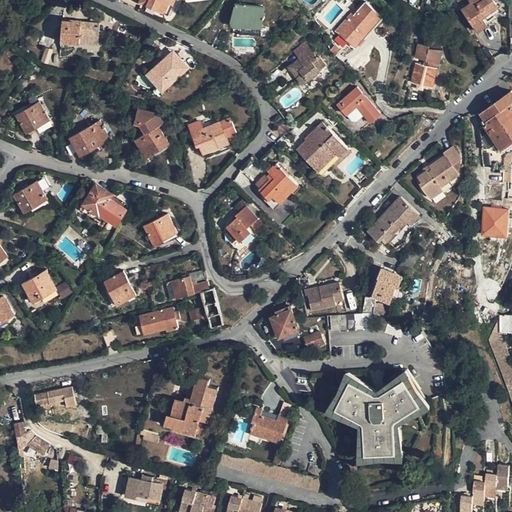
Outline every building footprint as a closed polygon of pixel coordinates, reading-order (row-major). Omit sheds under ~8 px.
[(168,3),(169,0),(137,0),(164,12),(168,3)] [(471,0),(470,1),(472,4),(462,9),(477,31),(487,25),(482,18),(497,6),(493,0),(471,0)] [(354,16),(351,13),(338,29),(353,42),(369,23),(373,25),(381,14),(366,2),(354,16)] [(262,27),(263,6),(235,4),(234,21),(253,23),(252,26),(262,27)] [(61,41),(79,42),(80,34),(98,35),(99,24),(81,22),(81,25),(77,25),(77,22),(62,20),(61,41)] [(98,44),(98,35),(80,34),(79,42),(98,44)] [(410,82),(412,82),(423,86),(432,87),(441,50),(429,48),(429,46),(440,47),(440,38),(424,37),(424,45),(418,44),(416,57),(424,59),(423,65),(416,63),(410,82)] [(293,51),(297,57),(310,48),(306,43),(293,51)] [(317,57),(310,48),(297,57),(302,64),(297,67),(299,70),(297,72),(299,75),(297,77),(302,83),(326,65),(318,56),(317,57)] [(170,49),(159,59),(162,62),(173,52),(170,49)] [(162,62),(159,59),(158,58),(151,64),(155,68),(148,74),(154,81),(156,78),(163,85),(185,65),(173,52),(162,62)] [(188,68),(185,65),(163,85),(156,78),(154,81),(163,90),(188,68)] [(380,113),(357,87),(338,104),(346,114),(356,106),(370,122),(380,113)] [(511,90),(481,112),(477,113),(482,149),(490,148),(493,146),(498,152),(503,148),(504,155),(511,151),(511,90)] [(49,120),(39,101),(16,113),(27,133),(49,120)] [(162,122),(158,114),(138,109),(134,122),(140,124),(146,132),(135,139),(146,157),(168,143),(157,125),(162,122)] [(199,133),(193,136),(197,146),(199,145),(203,153),(218,147),(215,138),(225,134),(226,136),(235,132),(230,119),(199,131),(199,133)] [(110,139),(99,120),(70,137),(80,155),(110,139)] [(37,129),(39,133),(53,125),(50,121),(37,129)] [(306,140),(296,149),(321,176),(335,163),(349,149),(322,122),(314,129),(316,131),(306,140)] [(190,129),(193,136),(199,133),(199,131),(196,127),(190,129)] [(304,139),(306,140),(316,131),(314,129),(304,139)] [(229,143),(226,136),(225,134),(215,138),(218,147),(229,143)] [(453,164),(462,158),(453,145),(444,152),(445,155),(429,166),(430,168),(425,172),(418,176),(422,182),(419,184),(426,193),(431,198),(442,190),(441,187),(459,173),(453,164)] [(352,153),(349,149),(335,163),(338,166),(352,153)] [(459,173),(462,158),(453,164),(459,173)] [(271,179),(262,188),(260,189),(276,205),(298,185),(277,163),(269,171),(274,176),(271,179)] [(257,182),(262,188),(271,179),(265,173),(257,182)] [(47,199),(36,180),(14,193),(24,212),(47,199)] [(115,225),(125,209),(109,198),(112,194),(96,183),(82,204),(99,215),(100,214),(115,225)] [(368,231),(379,241),(381,238),(385,242),(406,220),(410,224),(420,214),(401,196),(368,231)] [(236,215),(240,220),(224,235),(232,243),(238,238),(241,241),(251,232),(247,228),(258,218),(247,205),(236,215)] [(509,208),(501,208),(485,207),(483,234),(507,236),(509,208)] [(176,232),(167,214),(144,225),(154,243),(176,232)] [(322,231),(310,220),(292,238),(303,249),(322,231)] [(401,262),(413,268),(419,257),(407,250),(401,262)] [(413,268),(401,262),(397,270),(409,276),(413,268)] [(380,277),(373,295),(391,302),(397,285),(400,285),(404,276),(382,267),(378,276),(380,277)] [(190,273),(190,276),(192,281),(197,280),(205,278),(203,269),(190,273)] [(55,288),(45,270),(23,283),(33,300),(55,288)] [(135,295),(123,272),(106,280),(118,303),(135,295)] [(201,291),(209,288),(207,281),(198,283),(197,280),(192,281),(190,276),(180,278),(184,295),(194,293),(194,292),(201,291)] [(65,282),(56,288),(62,297),(71,291),(65,282)] [(339,284),(321,288),(305,292),(307,300),(309,300),(312,311),(336,305),(335,302),(343,300),(339,284)] [(0,321),(13,315),(3,296),(0,298),(0,321)] [(363,313),(371,313),(373,313),(375,299),(365,298),(363,313)] [(278,309),(279,314),(292,309),(290,305),(278,309)] [(206,316),(203,306),(196,308),(198,318),(206,316)] [(178,328),(173,307),(141,315),(145,334),(166,328),(167,330),(178,328)] [(292,309),(279,314),(272,317),(280,337),(300,328),(292,309)] [(360,313),(330,316),(331,330),(371,327),(371,313),(363,313),(360,313)] [(511,315),(498,316),(499,317),(488,340),(509,394),(511,402),(511,361),(504,341),(502,336),(501,332),(511,331),(511,315)] [(395,320),(381,316),(378,330),(401,336),(404,322),(395,320)] [(117,344),(112,329),(101,333),(107,348),(117,344)] [(324,343),(318,330),(304,336),(310,349),(324,343)] [(385,388),(352,371),(332,413),(365,428),(365,463),(412,461),(408,425),(439,407),(414,368),(385,388)] [(166,423),(175,425),(176,423),(197,428),(200,418),(208,420),(218,388),(208,385),(210,379),(199,376),(193,399),(187,397),(186,401),(176,398),(172,414),(169,413),(166,423)] [(250,378),(244,396),(259,401),(264,383),(250,378)] [(76,404),(72,386),(41,393),(43,404),(66,400),(68,406),(76,404)] [(240,388),(237,398),(241,399),(245,389),(240,388)] [(254,423),(251,432),(262,435),(281,441),(289,417),(279,414),(277,420),(260,415),(262,410),(256,408),(252,422),(254,423)] [(16,436),(24,435),(23,430),(22,421),(15,423),(15,429),(16,436)] [(196,434),(197,428),(176,423),(175,425),(175,428),(196,434)] [(107,427),(98,427),(97,433),(102,434),(102,442),(108,442),(108,434),(107,433),(107,427)] [(160,435),(144,430),(143,435),(143,439),(157,442),(160,435)] [(24,435),(16,436),(17,443),(23,441),(26,442),(44,453),(50,443),(38,436),(33,431),(24,435)] [(218,449),(214,464),(318,491),(321,477),(281,466),(218,449)] [(321,475),(323,467),(310,464),(308,472),(321,475)] [(486,472),(485,480),(485,493),(496,494),(496,489),(497,485),(508,486),(509,465),(498,464),(497,473),(486,472)] [(127,496),(138,498),(138,494),(160,499),(162,489),(166,489),(167,480),(153,477),(154,476),(144,474),(142,478),(129,475),(126,486),(128,487),(127,496)] [(485,493),(485,480),(483,480),(483,476),(474,475),(473,495),(462,494),(459,511),(471,511),(472,504),(472,501),(484,501),(484,496),(485,493)] [(185,488),(180,507),(192,511),(191,511),(214,511),(216,505),(214,504),(216,497),(185,488)] [(232,493),(226,511),(250,511),(251,511),(253,511),(259,511),(262,502),(232,493)] [(160,503),(160,499),(138,494),(138,498),(138,499),(160,503)]
